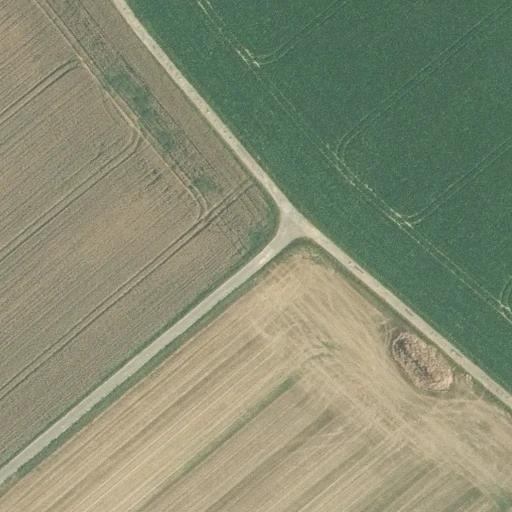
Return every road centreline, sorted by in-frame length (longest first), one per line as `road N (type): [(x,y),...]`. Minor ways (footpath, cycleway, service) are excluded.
road 1 (track): [(123,0),(199,102),(317,236),(511,403)]
road 2 (track): [(0,502),(317,236)]
